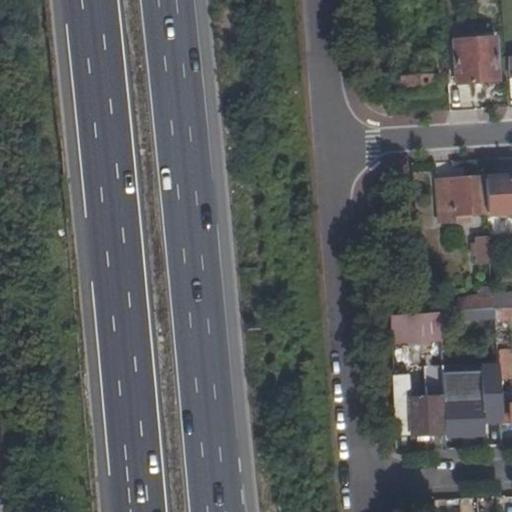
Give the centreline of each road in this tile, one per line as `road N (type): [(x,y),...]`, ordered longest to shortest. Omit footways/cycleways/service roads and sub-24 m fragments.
road 1 (motorway): [(87,0),(136,511)]
road 2 (motorway): [(217,511),(173,0)]
road 3 (residential): [(330,139),(358,471)]
road 4 (residential): [(330,139),(511,128)]
road 5 (residential): [(358,471),(511,465)]
road 6 (residential): [(317,0),(330,139)]
